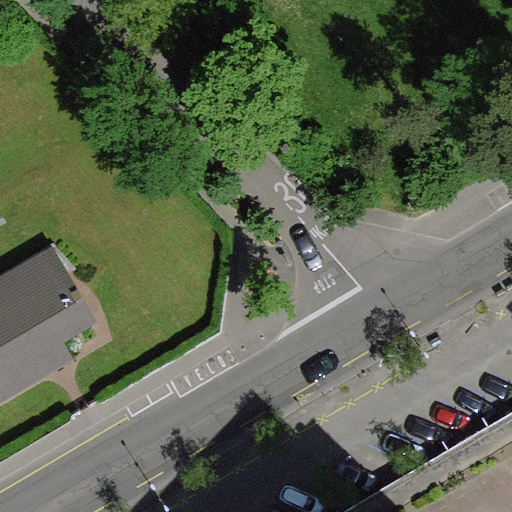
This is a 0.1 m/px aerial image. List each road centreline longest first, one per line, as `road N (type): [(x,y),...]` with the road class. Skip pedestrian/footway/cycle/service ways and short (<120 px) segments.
road 1 (residential): [(98,0),(322,241),(374,319)]
road 2 (tertiary): [(59,511),(374,319)]
road 3 (tertiary): [(374,319),(511,239)]
